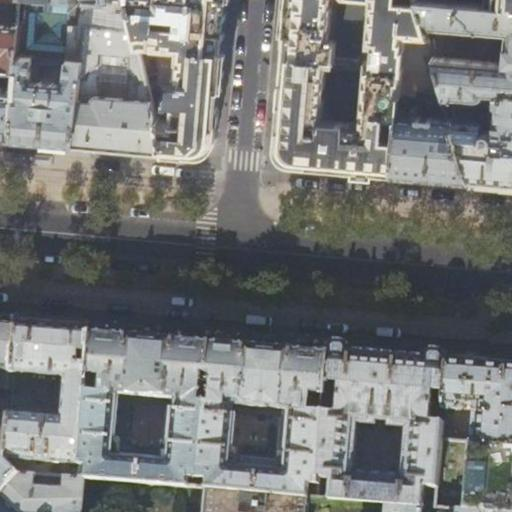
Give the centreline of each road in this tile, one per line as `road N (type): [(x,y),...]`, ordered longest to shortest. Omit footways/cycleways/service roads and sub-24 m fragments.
road 1 (primary): [(235,250),(511,273)]
road 2 (primary): [(0,229),(235,250)]
road 3 (residential): [(256,0),(240,188)]
road 4 (unknown): [(50,294),(47,170)]
